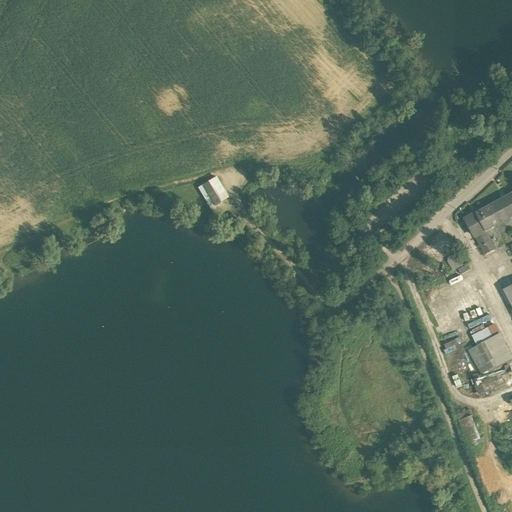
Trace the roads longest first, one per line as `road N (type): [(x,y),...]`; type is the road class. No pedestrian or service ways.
road 1 (track): [(391,266),(486,511)]
road 2 (track): [(391,266),(342,318),(253,229),(233,180)]
road 3 (track): [(342,318),(341,413),(375,475)]
